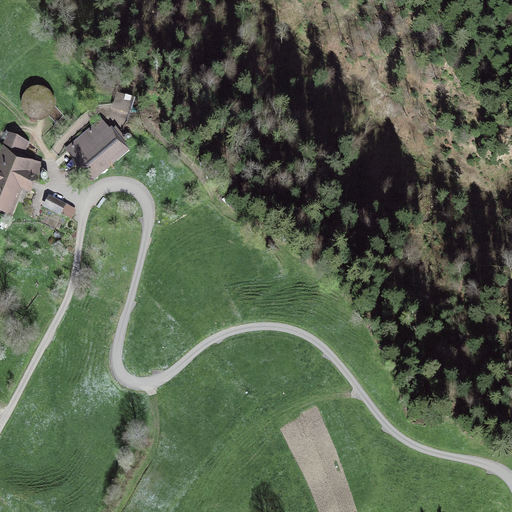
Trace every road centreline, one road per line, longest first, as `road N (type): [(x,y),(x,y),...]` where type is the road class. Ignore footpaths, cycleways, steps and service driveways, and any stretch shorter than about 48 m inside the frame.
road 1 (unclassified): [(0,426),(66,298),(85,206),(97,189),(119,183),(139,191),(149,213),(116,357),(123,377),(138,384),(161,379),(228,332),(295,330),(338,362),(400,437),(511,480)]
road 2 (track): [(0,136),(21,128),(36,134),(85,206)]
